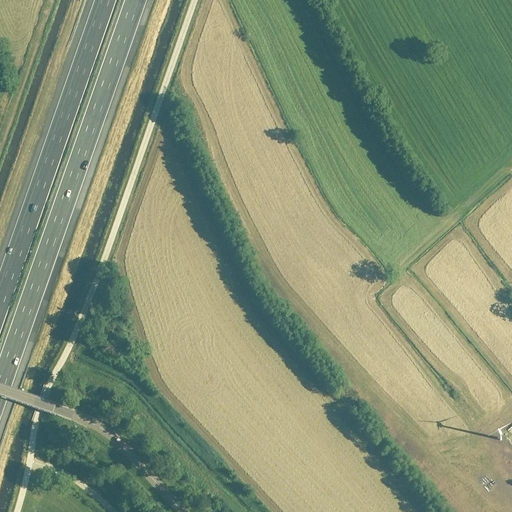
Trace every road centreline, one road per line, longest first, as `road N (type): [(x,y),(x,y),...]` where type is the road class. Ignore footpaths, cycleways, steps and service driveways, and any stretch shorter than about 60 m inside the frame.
road 1 (motorway): [(0,388),(136,0)]
road 2 (motorway): [(106,0),(0,303)]
road 3 (unclassified): [(181,511),(110,437),(0,391)]
road 4 (track): [(0,144),(50,0)]
